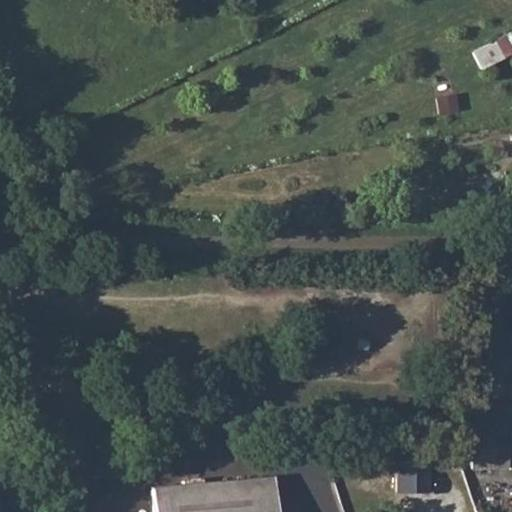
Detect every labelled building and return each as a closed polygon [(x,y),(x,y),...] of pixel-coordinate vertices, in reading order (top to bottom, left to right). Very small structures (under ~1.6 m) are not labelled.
[(511,54),(511,32),(496,41),(497,43),(473,55),(481,70),(504,58),(511,54)] [(32,154),(23,159),(30,174),(39,169),(32,154)] [(488,199),(492,224),(511,223),(511,219),(508,195),(488,199)] [(511,330),(501,329),(505,289),(482,287),(476,360),(505,362),(506,350),(511,350),(511,330)] [(511,424),(492,425),(492,464),(511,463),(511,424)] [(445,431),(444,442),(446,445),(466,445),(466,430),(445,431)] [(399,491),(431,492),(432,458),(400,457),(399,491)] [(275,511),(273,478),(151,488),(153,511),(275,511)]
